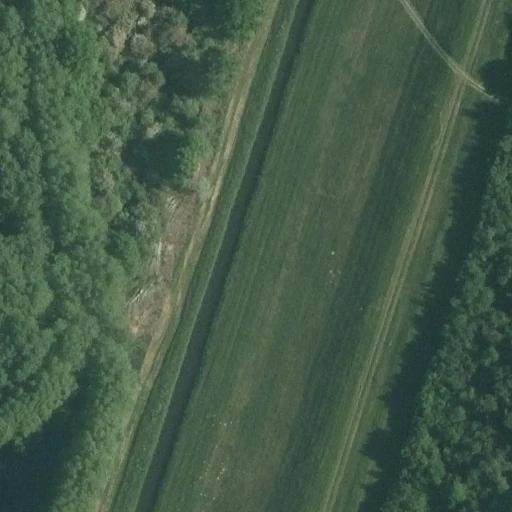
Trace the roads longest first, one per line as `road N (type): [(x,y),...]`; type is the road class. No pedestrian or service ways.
road 1 (track): [(24,0),(39,147),(65,268),(126,417),(96,511)]
road 2 (track): [(268,0),(126,417)]
road 3 (track): [(511,101),(484,92),(444,53),(418,0)]
